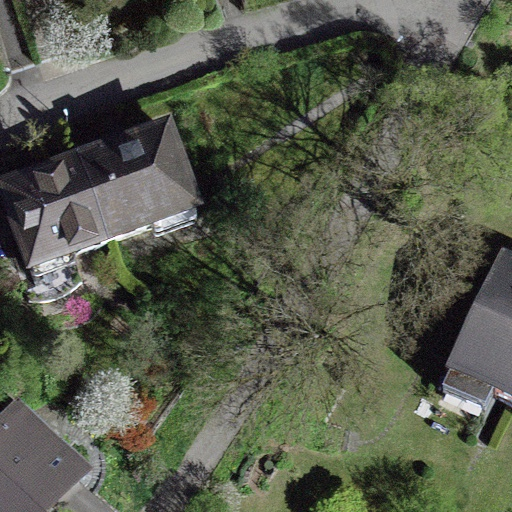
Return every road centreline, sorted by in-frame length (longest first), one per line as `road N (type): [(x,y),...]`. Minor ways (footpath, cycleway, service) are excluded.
road 1 (residential): [(170,511),(372,201),(481,0)]
road 2 (residential): [(0,124),(402,0)]
